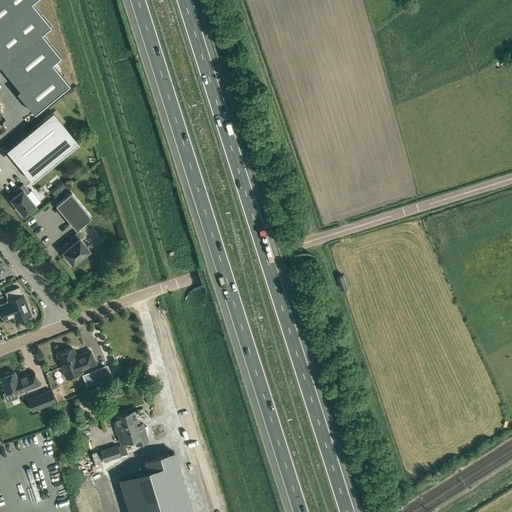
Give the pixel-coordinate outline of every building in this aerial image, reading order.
[(34,0),(0,28),(0,65),(1,66),(51,25),(32,2),(34,0)] [(0,0),(0,28),(34,0),(0,0)] [(17,92),(61,56),(42,33),(51,25),(1,66),(20,89),(17,92)] [(61,56),(17,92),(35,113),(70,84),(52,63),(61,56)] [(7,150),(32,181),(79,143),(53,112),(7,150)] [(18,193),(11,199),(24,215),(36,205),(26,194),(29,191),(23,184),(15,190),(18,193)] [(76,229),(92,216),(71,191),(55,204),(76,229)] [(71,262),(73,263),(89,250),(80,238),(83,235),(79,230),(70,238),(74,243),(63,252),(67,257),(66,258),(70,263),(71,262)] [(343,275),(338,277),(342,289),(347,287),(343,275)] [(19,287),(6,292),(9,300),(8,300),(9,302),(0,305),(0,307),(2,312),(0,313),(2,318),(4,317),(5,319),(14,315),(16,321),(31,315),(23,294),(22,295),(19,287)] [(73,348),(57,354),(66,378),(82,371),(81,369),(96,363),(90,351),(76,357),(73,348)] [(98,369),(87,373),(91,384),(102,379),(98,369)] [(3,386),(6,393),(14,390),(16,394),(39,385),(34,371),(19,377),(19,378),(17,379),(14,371),(11,373),(9,371),(5,373),(4,375),(1,377),(5,386),(3,386)] [(55,401),(51,390),(43,393),(45,397),(34,401),(36,408),(33,409),(32,409),(33,410),(55,401)] [(134,411),(113,417),(118,435),(123,433),(125,442),(134,439),(136,445),(148,442),(143,424),(140,424),(138,420),(137,420),(134,411)] [(117,445),(101,450),(104,461),(120,456),(117,445)] [(148,469),(120,478),(129,511),(192,511),(174,452),(146,461),(148,469)]
